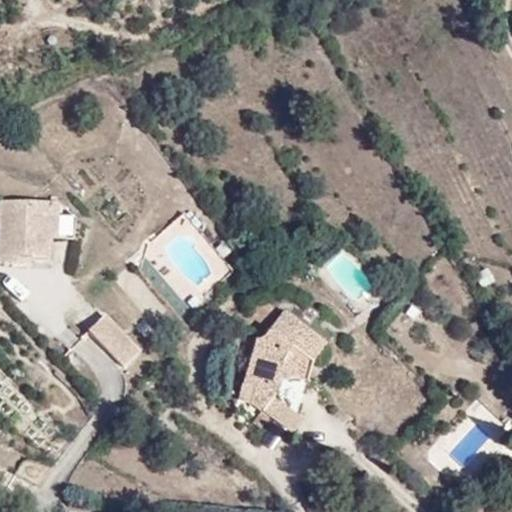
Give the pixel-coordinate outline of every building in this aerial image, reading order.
[(54,251),(53,216),(0,217),(0,278),(9,278),(9,270),(30,270),(54,269),(54,251)] [(64,250),(63,216),(53,216),(54,251),(64,250)] [(323,264),(341,243),(330,234),(312,255),(323,264)] [(30,278),(30,270),(9,270),(9,278),(30,278)] [(304,358),(286,345),(289,339),(311,351),(322,334),(281,307),(262,334),(254,335),(245,374),(258,379),(254,396),(291,422),(301,409),(278,392),(282,380),(276,376),(277,370),(299,373),(304,358)] [(84,326),(118,363),(135,347),(100,311),(84,326)]
